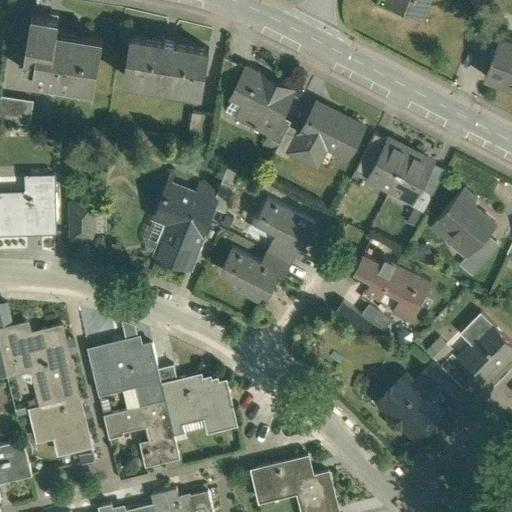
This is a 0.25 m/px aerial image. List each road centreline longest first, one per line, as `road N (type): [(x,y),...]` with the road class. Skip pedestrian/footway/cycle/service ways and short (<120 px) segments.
road 1 (residential): [(400,494),(234,344),(116,292),(0,276)]
road 2 (residential): [(511,141),(305,34)]
road 3 (residential): [(400,494),(490,400)]
road 4 (unknown): [(234,344),(306,245)]
